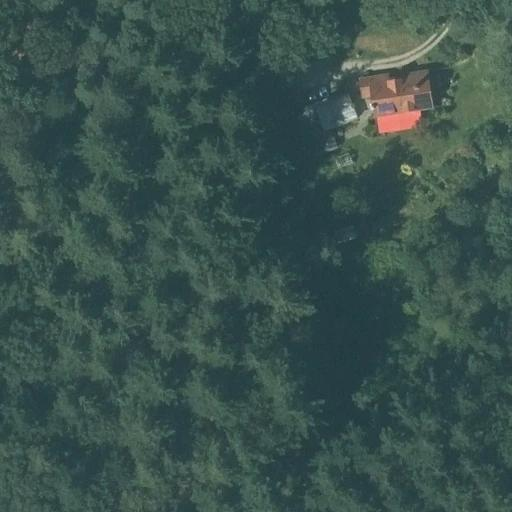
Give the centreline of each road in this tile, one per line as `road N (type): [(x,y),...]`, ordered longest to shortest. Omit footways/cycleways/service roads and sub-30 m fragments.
road 1 (track): [(0,362),(99,284),(151,210),(147,51),(157,0)]
road 2 (track): [(151,210),(125,352),(156,511)]
